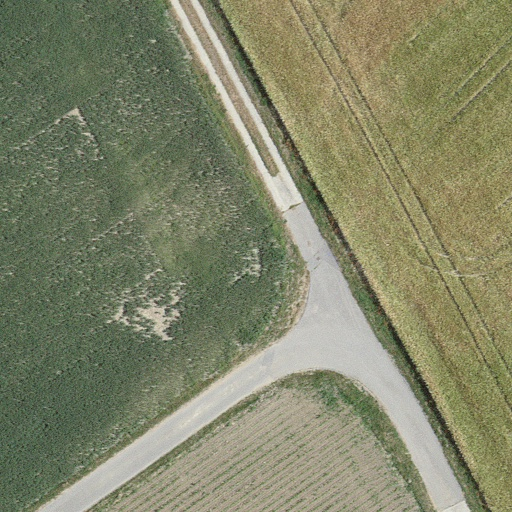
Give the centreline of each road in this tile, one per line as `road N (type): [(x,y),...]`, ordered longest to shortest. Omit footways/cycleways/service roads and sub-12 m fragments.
road 1 (track): [(346,336),(176,0)]
road 2 (track): [(346,336),(280,365),(70,511)]
road 3 (track): [(461,511),(430,447),(346,336)]
